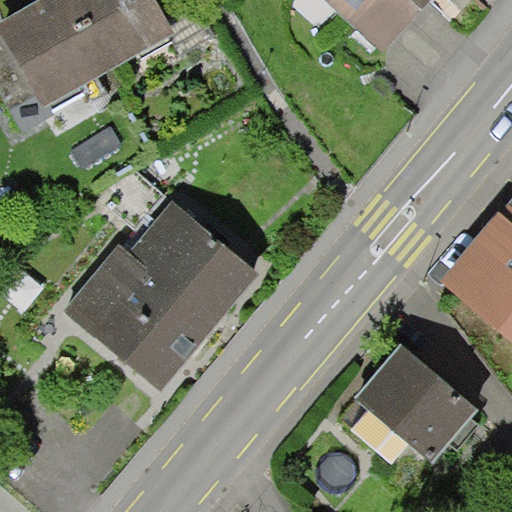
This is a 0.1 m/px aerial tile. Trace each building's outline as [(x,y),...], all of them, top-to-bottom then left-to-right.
[(90,85),(164,47),(139,0),(56,0),(48,4),(90,85)] [(427,0),(313,0),(374,56),(427,0)] [(0,93),(16,123),(90,85),(48,4),(0,28),(0,93)] [(511,174),(425,276),(511,349),(511,174)] [(158,402),(256,276),(160,203),(121,253),(108,242),(49,319),(158,402)] [(385,332),(335,391),(354,407),(335,429),(373,460),(391,438),(421,463),(471,403),(385,332)] [(334,442),(320,432),(299,459),(313,469),(334,442)]
